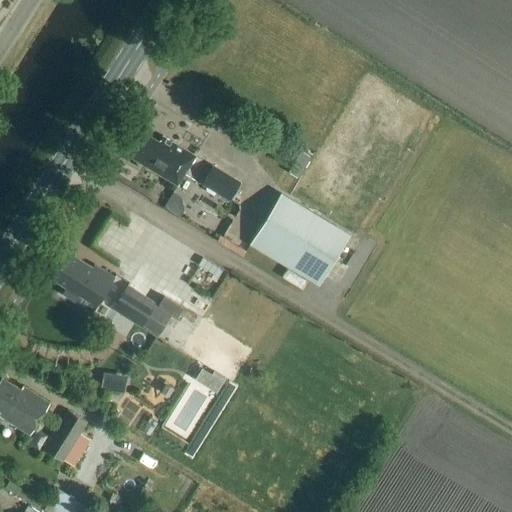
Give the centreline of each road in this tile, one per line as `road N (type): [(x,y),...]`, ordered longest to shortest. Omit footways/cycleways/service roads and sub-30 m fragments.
road 1 (track): [(63,166),(511,429)]
road 2 (primary): [(0,266),(168,0)]
